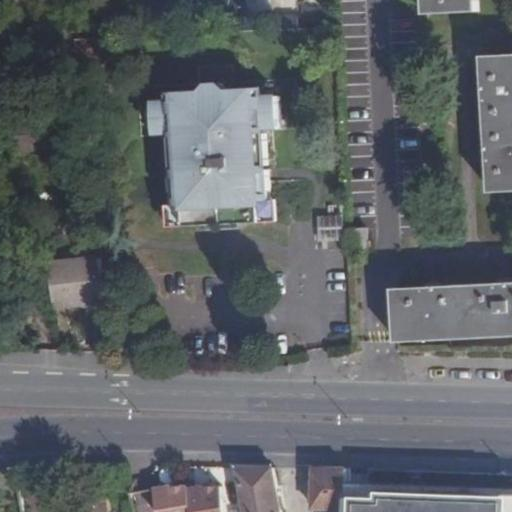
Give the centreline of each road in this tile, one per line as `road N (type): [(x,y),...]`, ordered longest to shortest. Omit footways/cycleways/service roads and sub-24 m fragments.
road 1 (primary): [(511,402),(0,388)]
road 2 (primary): [(0,435),(511,443)]
